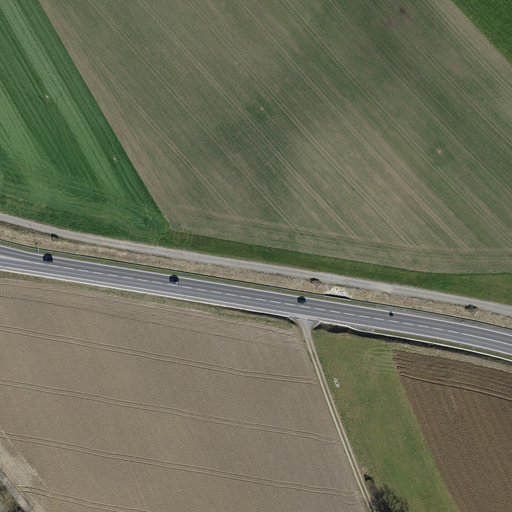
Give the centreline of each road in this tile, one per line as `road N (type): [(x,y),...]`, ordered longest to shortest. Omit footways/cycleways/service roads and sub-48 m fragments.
road 1 (track): [(0,216),(108,243),(511,312)]
road 2 (secondary): [(511,344),(0,255)]
road 3 (track): [(372,511),(300,305)]
